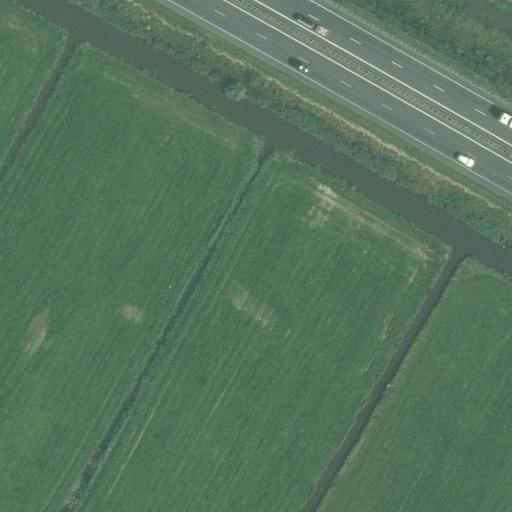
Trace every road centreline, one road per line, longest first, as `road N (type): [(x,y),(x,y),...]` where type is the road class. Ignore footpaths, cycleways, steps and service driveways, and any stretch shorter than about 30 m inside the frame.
road 1 (trunk): [(192,0),(511,180)]
road 2 (trunk): [(511,132),(278,0)]
